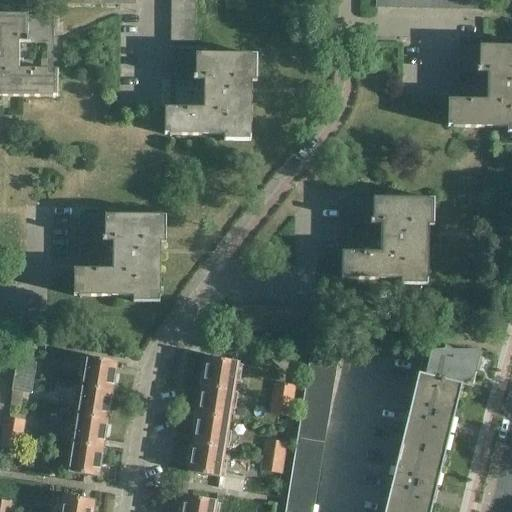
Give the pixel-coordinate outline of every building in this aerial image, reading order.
[(389,12),(389,0),(376,0),(376,12),(389,12)] [(401,12),(401,0),(389,0),(389,12),(401,12)] [(413,12),(413,0),(401,0),(401,12),(413,12)] [(425,12),(425,0),(413,0),(413,12),(425,12)] [(437,12),(437,0),(425,0),(425,12),(437,12)] [(449,12),(449,0),(437,0),(437,12),(449,12)] [(461,13),(461,0),(449,0),(449,12),(461,13)] [(473,13),(473,0),(461,0),(461,13),(473,13)] [(486,0),(473,0),(473,13),(486,13),(486,0)] [(197,14),(197,8),(172,8),(172,19),(197,19),(197,14)] [(0,99),(58,100),(59,73),(20,72),(20,45),(48,46),(48,19),(0,18),(0,99)] [(197,19),(172,19),(172,32),(197,32),(197,19)] [(197,32),(172,32),(172,45),(197,45),(197,32)] [(488,103),(449,102),(448,130),(507,131),(507,136),(511,136),(511,49),(462,49),(461,75),(488,75),(488,103)] [(251,144),(253,84),(258,83),(259,57),(178,57),(177,83),(206,83),(205,111),(166,110),(165,138),(224,139),(224,143),(251,144)] [(380,255),(341,255),(341,283),(401,283),(401,288),(426,288),(428,230),(433,230),(434,203),(353,201),(353,228),(381,229),(380,255)] [(113,272),(74,272),(73,299),(133,299),(133,305),(161,304),(161,245),(166,245),(166,218),(85,218),(84,245),(113,245),(113,272)] [(231,332),(244,332),(244,309),(231,308),(231,332)] [(256,309),(244,309),(244,332),(256,332),(256,309)] [(268,309),(256,309),(256,332),(268,333),(268,309)] [(280,309),(268,309),(268,333),(280,333),(280,309)] [(292,309),(280,309),(280,333),(291,333),(292,309)] [(304,310),(292,309),(291,333),(303,333),(304,310)] [(304,310),(303,333),(316,333),(316,310),(304,310)] [(429,352),(423,377),(461,386),(471,389),(480,353),(454,352),(445,345),(443,352),(429,352)] [(311,353),(309,366),(337,370),(339,357),(311,353)] [(207,358),(202,387),(234,392),(239,363),(207,358)] [(80,388),(111,393),(116,364),(85,359),(80,388)] [(15,377),(37,381),(39,366),(17,362),(15,377)] [(337,370),(309,366),(307,378),(335,383),(337,370)] [(461,386),(423,377),(417,376),(401,446),(445,456),(461,386)] [(34,397),(37,381),(15,377),(12,394),(34,397)] [(335,383),(307,378),(305,391),(333,395),(335,383)] [(274,384),(272,398),(294,402),(297,387),(274,384)] [(198,415),(229,420),(234,392),(202,387),(198,415)] [(76,416),(107,422),(111,393),(80,388),(76,416)] [(333,395),(305,391),(303,403),(331,407),(333,395)] [(294,402),(272,398),(269,415),(292,419),(294,402)] [(331,407),(303,403),(301,415),(329,420),(331,407)] [(229,420),(198,415),(193,444),(225,449),(229,420)] [(329,420),(301,415),(299,428),(327,432),(329,420)] [(107,422),(76,416),(71,445),(102,450),(107,422)] [(2,434),(23,437),(25,421),(5,418),(2,434)] [(327,432),(299,428),(297,440),(325,444),(327,432)] [(0,448),(20,452),(23,437),(2,434),(0,444),(0,448)] [(325,444),(297,440),(295,452),(323,457),(325,444)] [(266,441),(263,455),(285,459),(288,444),(266,441)] [(225,449),(193,444),(188,472),(220,477),(225,449)] [(97,479),(102,450),(71,445),(66,474),(97,479)] [(431,511),(445,456),(401,446),(385,511),(431,511)] [(323,457),(295,452),(293,465),(321,469),(323,457)] [(285,459),(263,455),(261,472),(283,475),(285,459)] [(321,469),(293,465),(291,477),(319,481),(321,469)] [(319,481),(291,477),(289,489),(317,494),(319,481)] [(317,494),(289,489),(287,502),(315,506),(317,494)] [(184,496),(181,511),(214,511),(216,502),(184,496)] [(62,497),(59,511),(92,511),(94,502),(62,497)] [(0,501),(0,511),(10,511),(12,503),(0,501)] [(314,511),(315,506),(287,502),(285,511),(314,511)]
